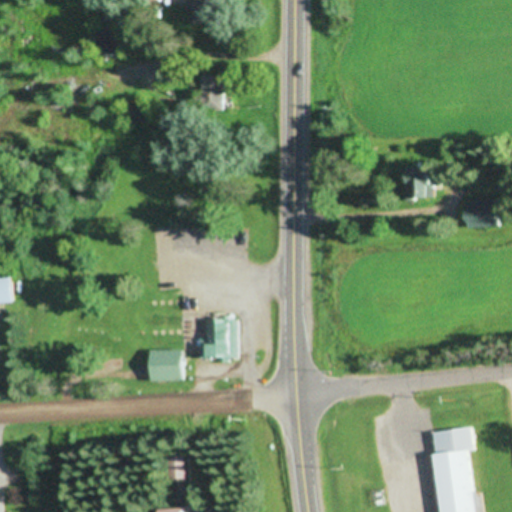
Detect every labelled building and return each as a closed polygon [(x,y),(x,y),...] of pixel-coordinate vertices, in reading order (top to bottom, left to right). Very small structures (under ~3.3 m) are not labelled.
[(201,24),(231,24),(231,0),(224,0),(223,0),(192,0),(192,12),(201,12),(201,24)] [(102,10),(104,54),(130,53),(129,9),(102,10)] [(207,74),(207,112),(227,112),(227,74),(207,74)] [(131,123),(159,121),(158,103),(131,104),(131,123)] [(440,167),(412,167),(412,199),(440,199),(440,167)] [(471,200),(472,224),(511,223),(511,199),(471,200)] [(14,277),(0,278),(0,303),(16,303),(14,277)] [(205,359),(240,359),(240,320),(205,321),(205,359)] [(189,382),(189,350),(155,350),(155,382),(189,382)] [(438,432),(446,511),(484,511),(476,428),(438,432)] [(188,498),(188,457),(170,458),(170,499),(188,498)]
